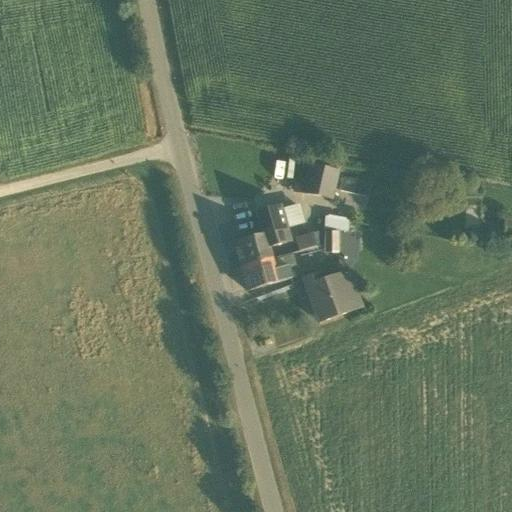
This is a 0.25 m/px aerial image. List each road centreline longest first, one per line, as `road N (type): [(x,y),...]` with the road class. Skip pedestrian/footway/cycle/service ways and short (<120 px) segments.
road 1 (residential): [(135,0),(270,511)]
road 2 (track): [(0,192),(174,149)]
